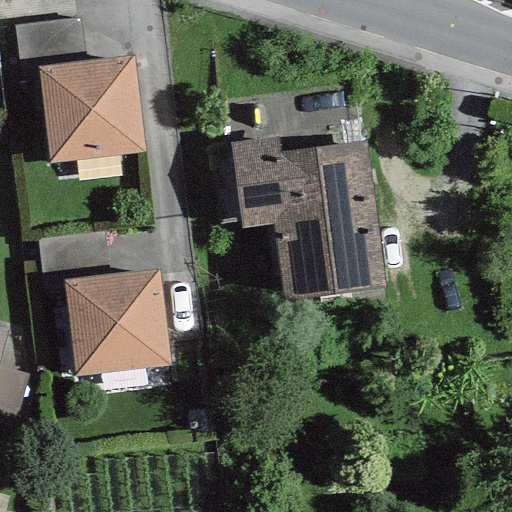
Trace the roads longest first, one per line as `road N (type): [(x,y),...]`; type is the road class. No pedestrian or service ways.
road 1 (unknown): [(138,0),(181,293)]
road 2 (tertiary): [(362,0),(511,46)]
